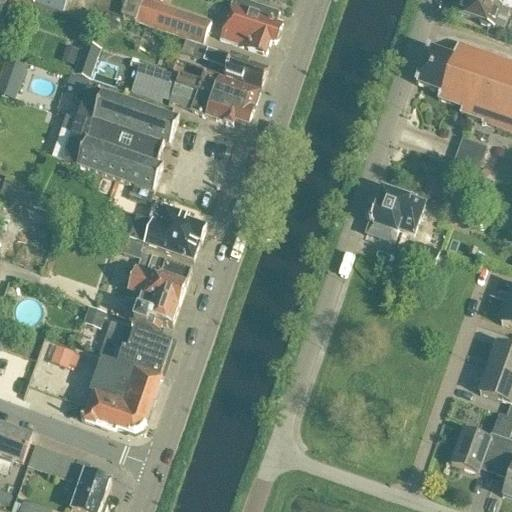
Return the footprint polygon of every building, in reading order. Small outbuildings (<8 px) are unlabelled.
[(36,0),(34,10),(64,20),(71,0),(36,0)] [(71,0),(64,20),(99,32),(104,18),(203,52),(211,28),(143,4),(144,0),(71,0)] [(511,15),(511,0),(510,0),(510,1),(505,0),(462,0),(462,3),(464,4),(459,19),(494,32),(501,12),(511,15)] [(276,49),(283,29),(277,27),(280,18),(235,2),(220,46),(267,61),(271,48),(276,49)] [(92,83),(102,51),(91,48),(80,79),(92,83)] [(511,139),(511,67),(458,48),(453,64),(429,55),(416,91),(439,99),(437,105),(461,114),(460,119),(481,127),(481,129),(511,139)] [(261,95),(267,80),(262,78),(264,74),(208,55),(207,59),(195,55),(193,63),(227,75),(224,83),(261,95)] [(26,72),(6,65),(0,83),(0,100),(14,106),(26,72)] [(179,82),(176,92),(200,100),(199,102),(210,105),(210,103),(254,117),(260,99),(205,81),(202,90),(179,82)] [(200,100),(176,92),(170,109),(193,117),(193,119),(226,130),(228,126),(248,132),(254,117),(210,103),(210,105),(199,102),(200,100)] [(78,173),(78,174),(135,193),(154,200),(163,173),(157,171),(165,150),(171,152),(180,126),(103,101),(88,96),(78,126),(66,122),(62,135),(73,139),(64,168),(78,173)] [(478,181),(487,153),(462,144),(452,172),(478,181)] [(150,213),(154,200),(135,193),(131,206),(150,213)] [(414,241),(425,210),(383,195),(377,214),(370,211),(366,224),(372,226),(367,241),(393,251),(399,236),(414,241)] [(201,250),(207,235),(188,229),(190,224),(165,215),(164,217),(154,214),(150,227),(137,224),(130,245),(147,251),(147,252),(194,268),(200,249),(201,250)] [(138,301),(129,327),(160,337),(162,330),(173,334),(192,276),(141,260),(143,252),(115,240),(109,255),(142,266),(130,299),(138,301)] [(441,255),(415,247),(406,274),(432,282),(441,255)] [(511,300),(502,330),(511,333),(511,300)] [(112,329),(105,349),(100,364),(119,370),(162,385),(174,350),(154,343),(152,340),(136,334),(135,337),(112,329)] [(56,349),(52,365),(77,371),(81,355),(56,349)] [(511,354),(498,349),(489,374),(511,382),(511,354)] [(108,367),(103,378),(96,400),(92,399),(81,427),(108,437),(112,434),(117,436),(118,435),(135,441),(143,437),(161,388),(122,374),(122,372),(108,367)] [(511,382),(489,374),(480,400),(511,411),(507,423),(511,424),(511,382)] [(53,380),(48,393),(69,401),(74,388),(53,380)] [(0,463),(0,462),(10,435),(0,431),(0,463)] [(0,462),(0,463),(0,478),(6,481),(12,466),(23,470),(33,443),(10,435),(0,462)] [(479,481),(483,470),(500,476),(510,447),(510,446),(492,440),(490,446),(464,437),(452,472),(479,481)] [(511,447),(510,447),(500,476),(510,480),(502,503),(511,505),(511,447)] [(107,511),(108,511),(104,510),(112,488),(89,479),(91,472),(36,452),(29,472),(81,491),(73,511),(107,511)]
